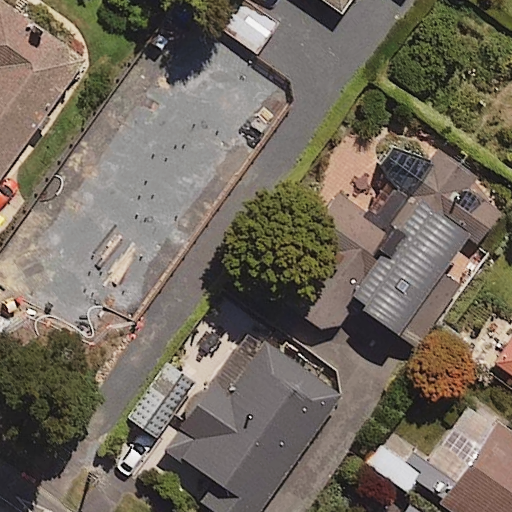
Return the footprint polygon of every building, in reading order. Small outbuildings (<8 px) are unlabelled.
[(0,0),(0,180),(85,60),(0,0)] [(315,0),(337,15),(347,0),(315,0)] [(507,207),(443,159),(388,233),(338,196),(271,285),(334,332),(357,302),(401,335),(473,239),(479,244),(507,207)] [(197,248),(90,177),(61,221),(68,226),(38,271),(98,311),(88,324),(128,351),(197,248)] [(261,511),(343,397),(252,332),(169,449),(218,484),(205,503),(217,511),(261,511)] [(511,342),(498,362),(511,372),(511,342)] [(195,386),(162,361),(122,413),(155,438),(195,386)] [(511,511),(511,432),(471,404),(430,462),(415,451),(406,464),(380,445),(367,462),(409,493),(415,484),(454,511),(511,511)]
